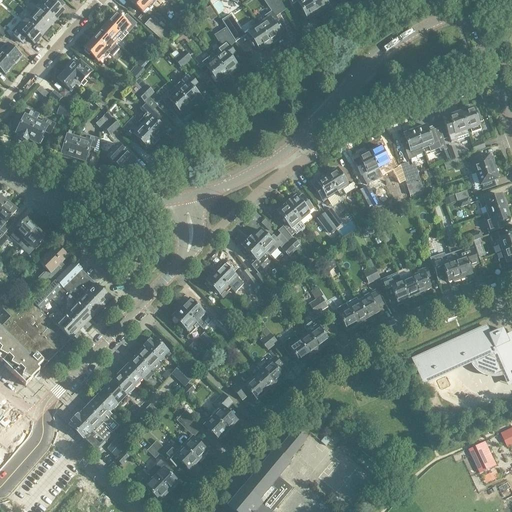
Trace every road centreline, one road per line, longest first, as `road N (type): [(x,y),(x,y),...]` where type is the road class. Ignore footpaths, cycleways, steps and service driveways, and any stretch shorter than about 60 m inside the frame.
road 1 (residential): [(511,282),(365,345),(263,427),(180,511)]
road 2 (residential): [(390,0),(246,94),(134,203)]
road 3 (tertiary): [(31,416),(172,273),(186,250),(186,200)]
road 4 (tertiary): [(274,160),(396,45),(469,12)]
road 5 (residential): [(274,160),(291,165),(490,75)]
road 6 (residential): [(0,112),(102,0)]
road 7 (unclassified): [(144,511),(31,416)]
road 8 (tertiary): [(0,164),(73,197),(134,203)]
